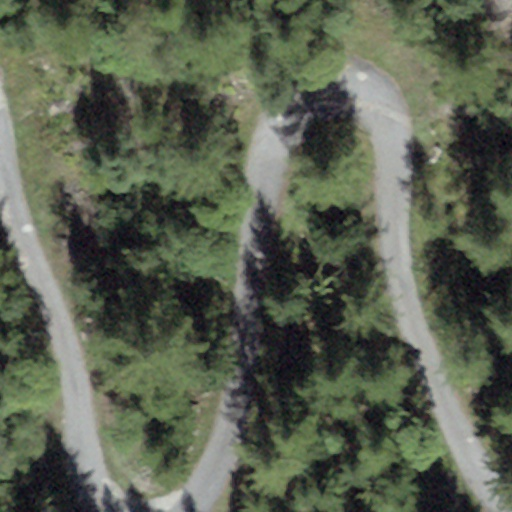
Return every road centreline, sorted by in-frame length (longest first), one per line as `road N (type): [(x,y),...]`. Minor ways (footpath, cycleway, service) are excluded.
road 1 (track): [(511,484),(433,378),(388,107),(342,96),(287,122),(265,208),(253,337),(226,480),(205,511)]
road 2 (track): [(105,511),(80,343),(29,236),(11,138),(0,119)]
